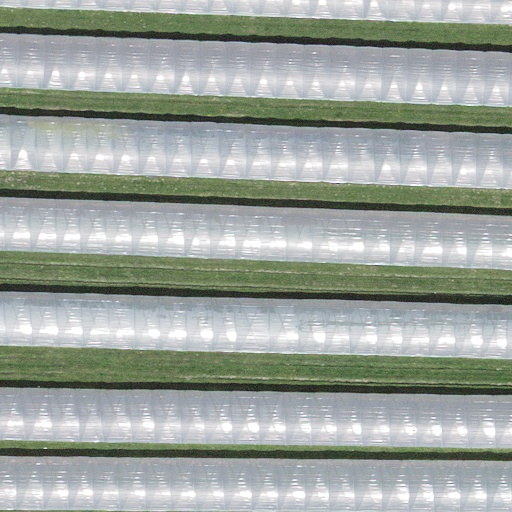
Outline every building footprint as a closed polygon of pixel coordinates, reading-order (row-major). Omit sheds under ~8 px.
[(511,13),(511,0),(460,0),(461,14),(511,13)] [(454,90),(511,93),(511,42),(457,39),(454,90)] [(183,114),(0,110),(0,161),(182,165),(183,114)] [(0,286),(0,339),(511,344),(511,203),(510,204),(510,180),(511,179),(511,124),(467,124),(466,177),(494,177),(494,204),(420,203),(420,234),(450,234),(450,291),(0,286)] [(0,190),(0,244),(238,249),(239,195),(0,190)] [(0,500),(511,500),(511,379),(0,379),(0,500)]
